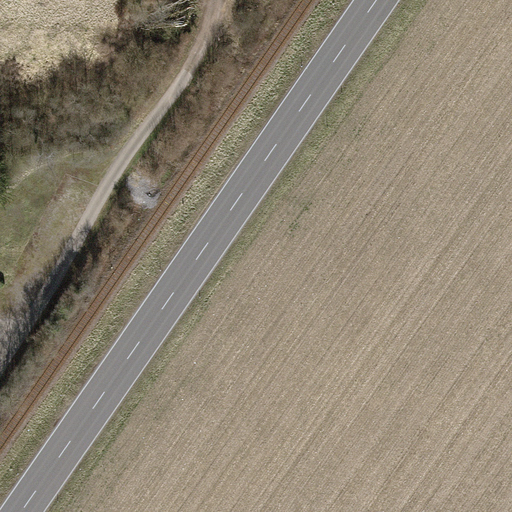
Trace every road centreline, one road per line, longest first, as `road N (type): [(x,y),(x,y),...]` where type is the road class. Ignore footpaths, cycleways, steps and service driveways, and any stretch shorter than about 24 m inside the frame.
road 1 (primary): [(380,0),(20,511)]
road 2 (residential): [(0,363),(112,178)]
road 3 (track): [(209,0),(183,76),(112,178)]
